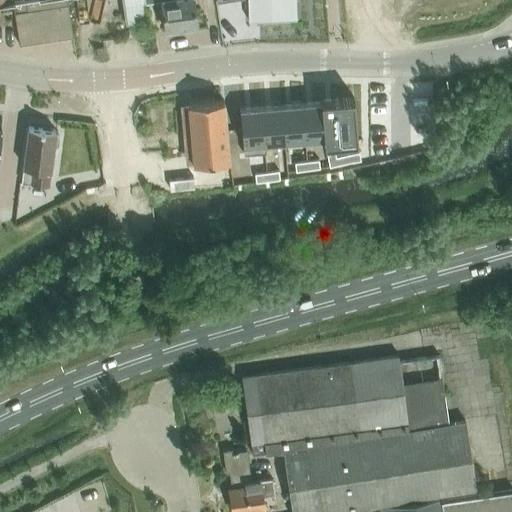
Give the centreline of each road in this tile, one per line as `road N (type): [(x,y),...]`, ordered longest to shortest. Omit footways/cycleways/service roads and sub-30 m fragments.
road 1 (primary): [(0,417),(139,358),(511,253)]
road 2 (tertiary): [(107,80),(332,59),(449,60),(511,46)]
road 3 (residential): [(0,197),(8,187),(19,75)]
